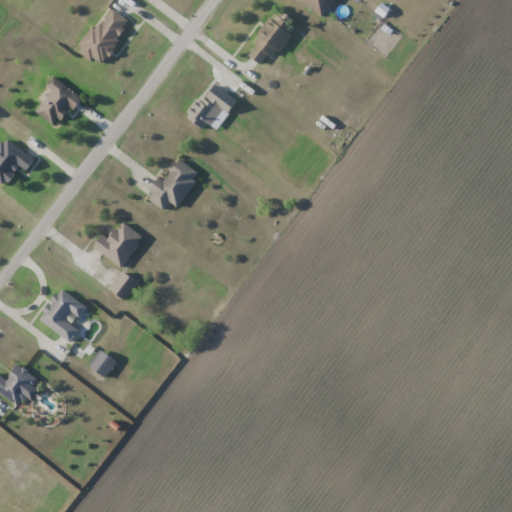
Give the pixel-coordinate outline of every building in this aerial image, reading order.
[(299,0),(323,17),(335,0),(299,0)] [(102,65),(130,21),(109,7),(80,51),(102,65)] [(246,53),(262,65),(269,54),(274,58),(299,23),(279,8),(246,53)] [(37,112),(58,128),(82,98),(54,76),(47,85),(54,90),(37,112)] [(208,131),(222,109),(230,114),(239,100),(211,83),(188,118),(208,131)] [(29,172),(37,159),(5,138),(0,146),(0,180),(7,185),(20,166),(29,172)] [(177,206),(201,175),(180,159),(164,181),(160,178),(151,190),(156,193),(151,200),(164,210),(170,201),(177,206)] [(103,234),(94,246),(122,267),(144,237),(123,222),(110,239),(103,234)] [(126,300),(139,282),(125,271),(111,289),(126,300)] [(40,318),(71,342),(80,330),(67,320),(73,311),(81,317),(88,308),(63,289),(40,318)] [(6,380),(0,373),(0,390),(15,405),(39,382),(22,364),(6,380)]
